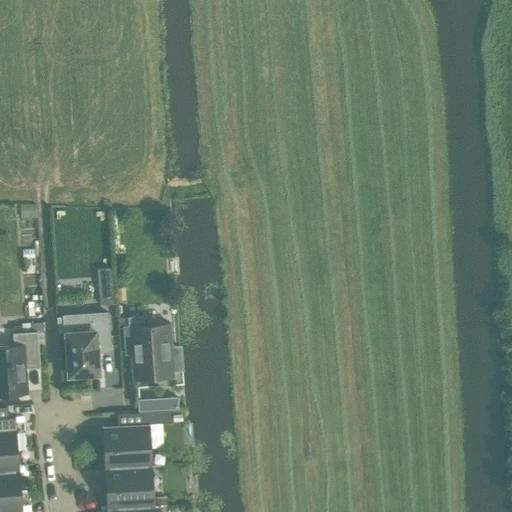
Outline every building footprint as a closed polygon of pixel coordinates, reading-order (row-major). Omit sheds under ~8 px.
[(25,307),(25,316),(34,315),(34,307),(25,307)] [(108,312),(64,315),(65,331),(68,375),(98,373),(96,345),(110,344),(109,319),(108,312)] [(143,325),(143,315),(127,317),(131,374),(174,371),(170,323),(143,325)] [(0,393),(1,394),(25,392),(23,369),(40,368),(37,328),(12,330),(14,345),(0,346),(0,393)] [(178,408),(177,397),(137,400),(138,410),(178,408)] [(0,451),(12,450),(11,432),(16,432),(15,417),(8,417),(7,407),(0,407),(0,451)] [(146,466),(144,424),(103,426),(102,426),(102,427),(103,427),(103,431),(105,467),(104,467),(104,468),(146,466)] [(13,465),(12,450),(0,451),(0,471),(19,470),(19,464),(13,465)] [(148,506),(146,466),(104,468),(104,469),(105,469),(107,508),(106,508),(106,510),(108,509),(113,509),(113,508),(148,506)] [(0,492),(15,491),(14,477),(20,476),(19,470),(0,471),(0,492)] [(16,505),(15,491),(0,492),(0,511),(22,511),(22,505),(16,505)] [(165,496),(155,497),(155,505),(166,504),(165,496)]
